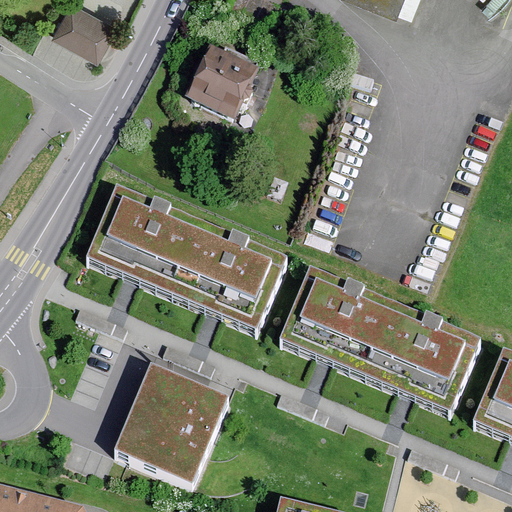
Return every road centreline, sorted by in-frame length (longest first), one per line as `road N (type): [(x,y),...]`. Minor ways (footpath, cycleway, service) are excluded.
road 1 (secondary): [(0,304),(107,123)]
road 2 (secondary): [(107,123),(173,0)]
road 3 (residential): [(0,327),(33,390),(29,409),(0,427)]
